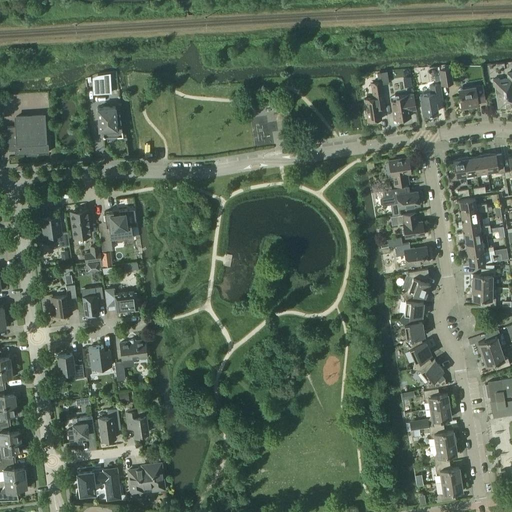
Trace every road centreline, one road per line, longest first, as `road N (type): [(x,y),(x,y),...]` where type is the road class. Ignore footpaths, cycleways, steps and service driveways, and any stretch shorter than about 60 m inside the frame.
road 1 (residential): [(427,136),(295,161),(13,179)]
road 2 (residential): [(427,136),(449,295),(440,332),(455,348),(481,511)]
road 3 (residential): [(34,338),(13,179)]
road 4 (residential): [(49,460),(34,338)]
